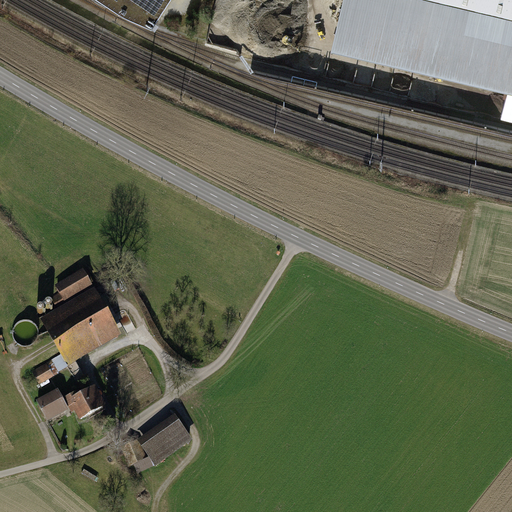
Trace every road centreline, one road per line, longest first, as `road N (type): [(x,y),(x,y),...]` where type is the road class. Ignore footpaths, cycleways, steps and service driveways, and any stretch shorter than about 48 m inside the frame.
road 1 (tertiary): [(0,75),(166,171),(511,334)]
road 2 (unknown): [(325,0),(323,30),(332,43),(454,80),(511,78)]
road 3 (track): [(155,511),(196,440),(170,396)]
